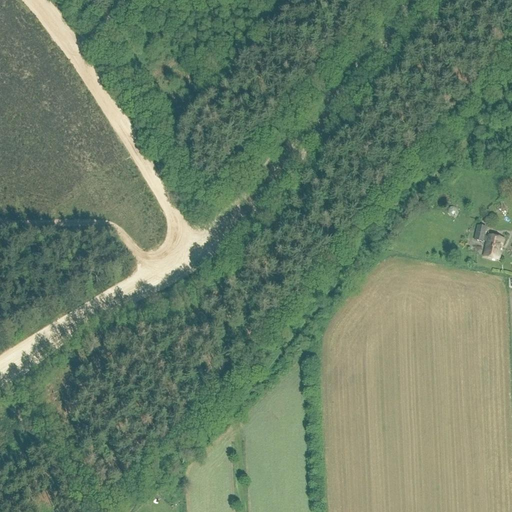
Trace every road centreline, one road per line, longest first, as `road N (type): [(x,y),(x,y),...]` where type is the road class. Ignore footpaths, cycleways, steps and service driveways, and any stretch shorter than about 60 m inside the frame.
road 1 (track): [(21,420),(4,370),(183,260),(234,218),(415,0)]
road 2 (track): [(127,511),(257,386),(511,86)]
road 3 (track): [(195,252),(84,66),(34,0)]
road 4 (track): [(0,222),(111,226),(152,279)]
